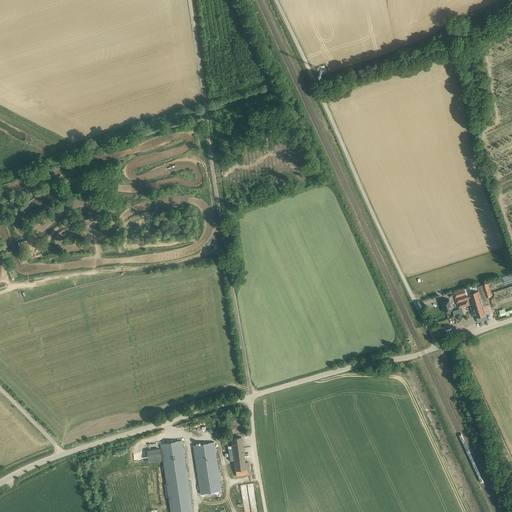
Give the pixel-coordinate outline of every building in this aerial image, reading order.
[(324,65),(317,68),(318,71),(314,73),(316,77),(327,72),(324,65)] [(469,294),(466,294),(455,298),(458,308),(472,304),(476,318),(486,315),(484,306),(490,304),(487,297),(491,296),(487,283),(483,284),(483,285),(477,287),(478,290),(469,293),(469,294)] [(455,298),(466,294),(465,289),(453,293),(455,298)] [(446,312),(452,310),(449,300),(443,302),(446,312)] [(236,470),(244,469),(249,468),(248,462),(245,462),(241,437),(231,438),(232,446),(228,446),(230,461),(235,461),(236,470)] [(192,511),(182,440),(160,443),(170,511),(192,511)] [(214,442),(193,445),(200,494),(221,491),(214,442)] [(244,511),(258,511),(254,483),(236,486),(237,496),(242,495),(244,511)]
